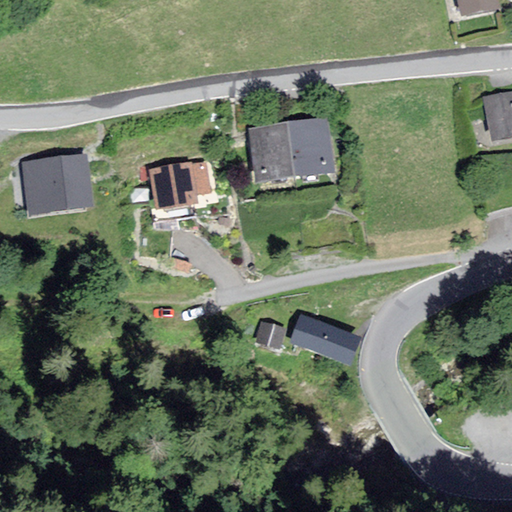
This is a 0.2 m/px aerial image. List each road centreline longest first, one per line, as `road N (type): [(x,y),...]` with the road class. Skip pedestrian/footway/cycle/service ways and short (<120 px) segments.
road 1 (tertiary): [(511,57),(349,70),(54,116),(0,117)]
road 2 (tertiary): [(511,259),(419,300),(400,314),(378,351),(384,389),(428,457),(478,479),(511,482)]
road 3 (track): [(0,302),(238,293)]
